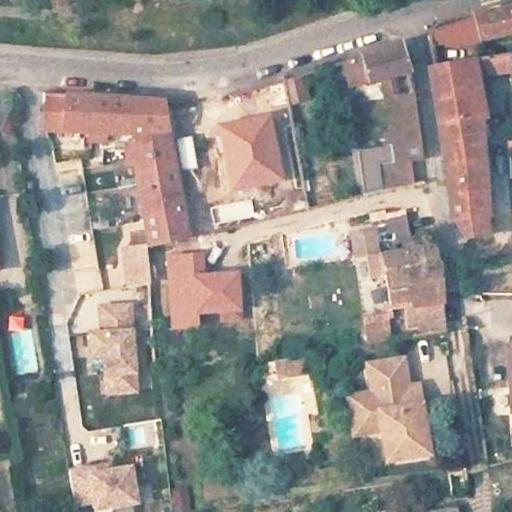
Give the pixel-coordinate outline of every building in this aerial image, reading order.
[(469,41),(511,32),(511,9),(502,11),(477,17),(465,20),(469,41)] [(459,41),(469,41),(465,20),(455,23),(459,41)] [(428,48),(459,43),(459,41),(455,23),(430,31),(427,39),(428,48)] [(401,45),(342,63),(350,90),(384,79),(379,87),(382,102),(388,105),(394,141),(388,142),(390,154),(356,158),(365,198),(368,198),(382,194),(384,194),(381,173),(409,168),(422,165),(421,145),(413,103),(403,104),(398,75),(407,73),(401,45)] [(486,76),(509,73),(506,53),(483,56),(486,76)] [(479,124),(483,123),(471,62),(464,62),(432,68),(428,69),(438,125),(451,223),(466,237),(485,236),(485,194),(479,124)] [(288,105),(308,99),(301,75),(281,81),(288,105)] [(65,96),(62,131),(129,136),(146,248),(184,239),(162,102),(65,96)] [(511,105),(502,106),(503,152),(511,151),(511,105)] [(270,122),(222,131),(231,193),(279,185),(270,122)] [(412,187),(409,168),(381,173),(384,194),(412,187)] [(387,217),(428,209),(424,185),(412,187),(384,194),(382,194),(387,217)] [(382,194),(368,198),(371,213),(373,220),(387,217),(382,194)] [(365,198),(348,202),(351,217),(371,213),(368,198),(365,198)] [(370,233),(348,237),(352,260),(365,257),(368,280),(383,277),(388,305),(405,303),(406,309),(414,308),(419,334),(445,329),(442,297),(438,267),(435,249),(408,253),(408,250),(374,256),(370,233)] [(123,253),(128,292),(147,290),(143,249),(123,253)] [(98,267),(73,271),(77,294),(103,289),(98,267)] [(99,374),(100,396),(136,394),(131,301),(93,303),(95,329),(81,330),(84,375),(99,374)] [(363,332),(364,344),(377,342),(381,341),(379,329),(363,332)] [(301,356),(287,359),(291,377),(304,374),(301,356)] [(287,359),(271,362),(275,380),(291,377),(287,359)] [(388,430),(393,462),(437,456),(428,398),(418,399),(413,371),(377,376),(381,403),(365,405),(368,425),(377,424),(379,432),(388,430)] [(358,406),(362,434),(379,432),(377,424),(368,425),(365,405),(358,406)] [(135,511),(133,470),(88,473),(90,511),(135,511)] [(175,511),(189,511),(187,486),(169,488),(171,511),(175,511)]
